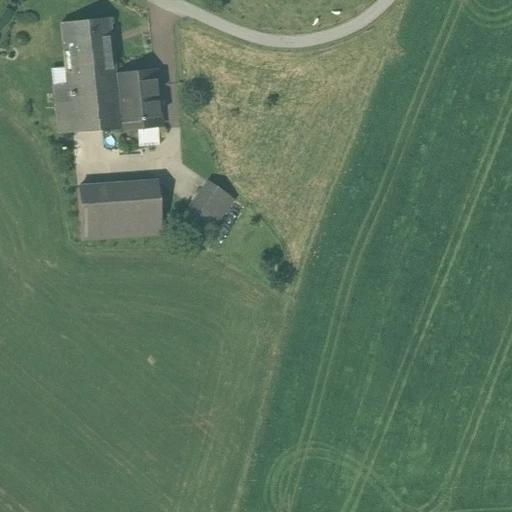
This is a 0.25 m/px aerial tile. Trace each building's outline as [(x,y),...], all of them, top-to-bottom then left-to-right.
[(65,69),(67,85),(115,81),(114,77),(107,19),(61,24),(65,69)] [(52,71),(54,86),(67,85),(65,69),(52,71)] [(153,72),(114,77),(115,81),(120,129),(159,126),(153,72)] [(115,81),(67,85),(72,133),(120,129),(115,81)] [(67,85),(54,86),(59,134),(72,133),(67,85)] [(208,182),(200,192),(196,196),(197,197),(183,217),(208,235),(232,199),(208,182)] [(157,183),(140,184),(143,235),(160,234),(157,183)] [(140,184),(93,187),(97,238),(143,235),(140,184)] [(93,187),(77,189),(80,240),(97,238),(93,187)]
